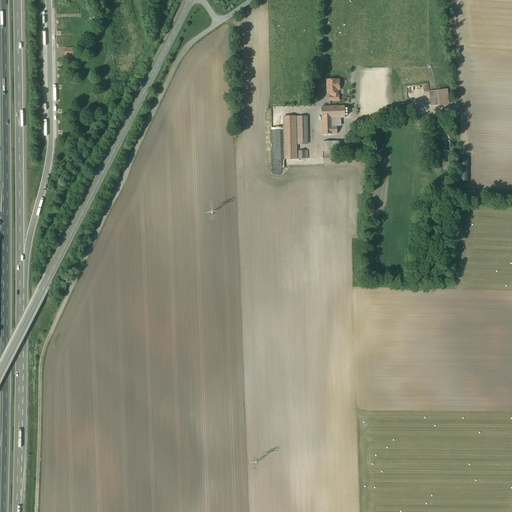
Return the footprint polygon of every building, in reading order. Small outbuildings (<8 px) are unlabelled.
[(74,45),(64,45),(64,53),(74,53),(74,45)] [(337,80),(327,80),(327,93),(330,93),(330,96),(338,95),(337,90),(339,90),(339,80),(337,80)] [(441,90),(429,91),(431,106),(443,105),(441,90)] [(345,106),(332,107),(332,118),(336,118),(345,118),(345,106)] [(332,107),(321,107),(322,134),(337,134),(337,126),(336,126),(336,118),(332,118),(332,107)] [(291,117),(283,117),(284,135),(291,135),(291,117)] [(306,117),(296,117),(296,140),(307,140),(306,117)] [(339,152),(339,142),(323,142),(323,152),(329,152),(339,152)] [(306,151),(298,151),(298,159),(306,159),(306,151)] [(380,219),(382,173),(376,173),(374,219),(380,219)]
